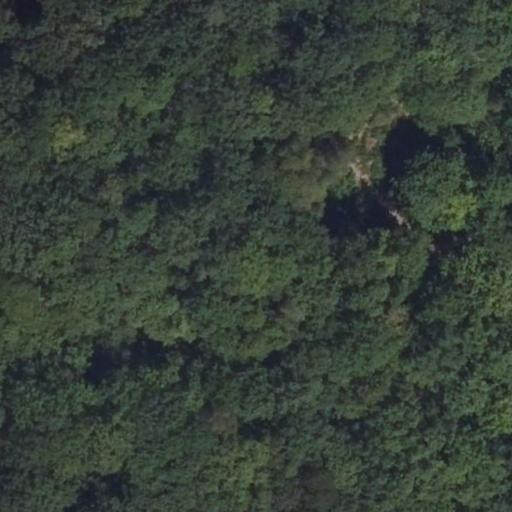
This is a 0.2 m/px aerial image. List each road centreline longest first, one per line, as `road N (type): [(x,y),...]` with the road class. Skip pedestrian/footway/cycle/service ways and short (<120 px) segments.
road 1 (track): [(265,0),(59,71)]
road 2 (track): [(30,0),(59,71),(0,115)]
